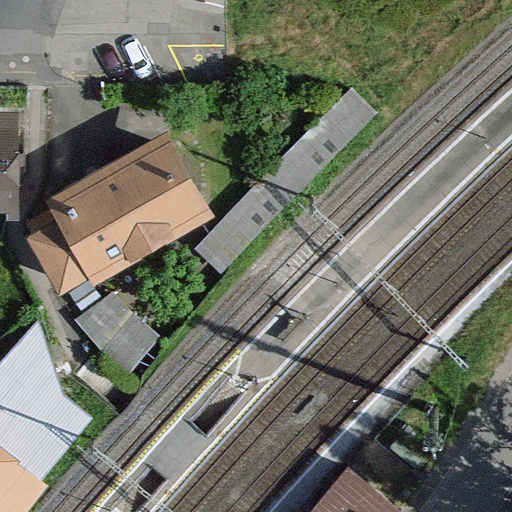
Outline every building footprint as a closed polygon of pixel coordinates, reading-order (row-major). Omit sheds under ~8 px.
[(10,123),(0,122),(0,204),(9,205),(10,123)] [(216,202),(184,141),(56,207),(68,230),(40,245),(60,283),(216,202)] [(90,310),(126,360),(162,335),(127,284),(90,310)] [(0,511),(18,511),(51,470),(0,429),(0,511)] [(402,511),(353,471),(318,511),(402,511)]
